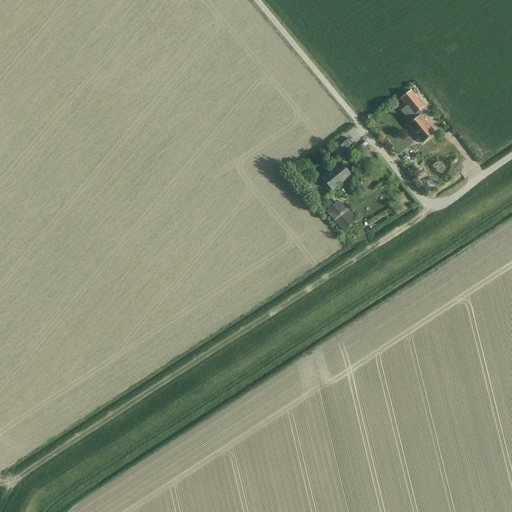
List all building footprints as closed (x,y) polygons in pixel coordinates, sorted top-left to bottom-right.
[(410,92),(400,100),(406,107),(413,116),(418,111),(423,107),(410,92)] [(406,107),(400,112),(410,123),(407,126),(422,144),(435,133),(420,116),(422,115),(418,111),(413,116),(406,107)] [(347,139),(333,152),(338,157),(351,144),(347,139)] [(441,168),(448,163),(442,155),(435,160),(441,168)] [(351,175),(340,163),(323,178),(321,176),(317,179),(324,188),(328,184),(333,190),(351,175)] [(337,202),(327,211),(343,231),(355,221),(346,210),(345,211),(337,202)]
